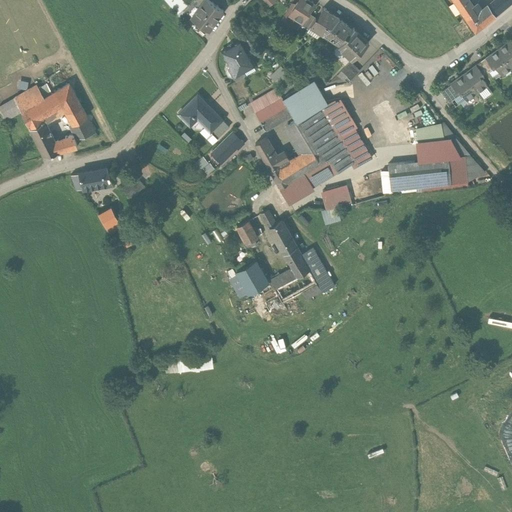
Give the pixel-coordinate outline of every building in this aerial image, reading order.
[(165,0),(178,13),(183,9),(188,4),(184,0),(165,0)] [(224,10),(209,0),(196,0),(202,4),(192,17),(209,30),(224,10)] [(275,0),(259,0),(267,8),(276,1),(275,0)] [(313,3),(308,0),(295,0),(288,11),(302,19),(313,3)] [(453,0),(475,31),(495,15),(488,5),(482,10),(474,0),(472,0),(471,2),(469,0),(453,0)] [(511,0),(494,0),(488,5),(495,15),(511,0)] [(178,13),(186,22),(191,18),(183,9),(178,13)] [(333,15),(323,9),(317,19),(315,18),(311,26),(322,33),(333,15)] [(297,28),(302,19),(288,11),(282,19),(297,28)] [(311,26),(315,18),(310,14),(300,24),(308,29),(311,26)] [(354,29),(333,15),(322,33),(340,44),(354,29)] [(322,33),(311,26),(308,29),(307,32),(316,38),(322,33)] [(368,43),(354,29),(340,44),(338,46),(352,60),(368,43)] [(240,41),(246,52),(254,48),(242,34),(237,37),(240,41)] [(499,50),(511,68),(511,41),(511,40),(506,43),(507,45),(499,50)] [(246,52),(240,41),(222,51),(230,65),(227,67),(226,71),(228,75),(233,77),(243,71),(253,65),(246,52)] [(329,56),(333,51),(326,43),(321,47),(324,49),(323,50),(326,53),(324,55),(326,57),(328,55),(329,56)] [(511,68),(499,50),(491,56),(490,54),(485,58),(493,68),(496,67),(502,76),(511,68)] [(493,68),(485,58),(480,61),(488,72),(493,68)] [(349,61),(339,70),(346,77),(349,80),(358,70),(349,61)] [(488,72),(480,61),(475,65),(483,75),(488,72)] [(272,72),(279,80),(287,72),(280,64),(272,72)] [(475,65),(463,74),(477,94),(487,86),(481,77),(483,75),(475,65)] [(346,77),(339,70),(335,74),(342,81),(346,77)] [(246,76),(243,71),(233,77),(236,82),(246,76)] [(477,94),(463,74),(450,83),(458,94),(460,92),(467,101),(477,94)] [(38,85),(45,98),(53,93),(46,80),(38,85)] [(320,106),(327,102),(313,80),(282,98),(292,115),(296,120),(320,106)] [(64,106),(77,98),(70,84),(53,93),(45,98),(22,111),(23,112),(31,129),(45,121),(46,117),(64,106)] [(45,98),(38,85),(16,98),(22,111),(45,98)] [(255,113),(282,98),(276,87),(249,103),(255,113)] [(223,119),(198,94),(178,113),(190,126),(200,116),(208,124),(206,127),(211,132),(223,119)] [(320,106),(354,163),(356,166),(371,157),(353,128),(355,127),(337,96),(327,102),(320,106)] [(0,110),(6,122),(23,112),(22,111),(16,98),(0,106),(0,110)] [(64,106),(70,117),(74,125),(74,126),(74,127),(75,126),(75,136),(75,138),(82,137),(96,133),(77,98),(64,106)] [(265,130),(292,115),(282,98),(255,113),(265,130)] [(46,117),(45,121),(49,129),(70,117),(64,106),(46,117)] [(282,169),(272,175),(279,187),(303,173),(312,188),(354,163),(320,106),(296,120),(286,126),(303,153),(297,157),(290,161),(280,166),(282,169)] [(230,127),(223,119),(211,132),(218,139),(230,127)] [(62,150),(58,141),(55,142),(49,129),(45,121),(31,129),(44,155),(62,150)] [(440,123),(443,140),(455,138),(443,122),(440,123)] [(418,147),(443,142),(443,140),(440,123),(414,128),(418,147)] [(281,129),(297,157),(303,153),(286,126),(281,129)] [(212,144),(218,139),(211,132),(206,127),(200,132),(212,144)] [(233,132),(226,139),(236,149),(237,150),(244,144),(233,132)] [(58,141),(62,150),(78,146),(75,138),(75,136),(66,138),(58,141)] [(280,166),(290,161),(284,151),(278,155),(271,144),(270,144),(267,138),(255,145),(272,175),(282,169),(280,166)] [(236,149),(226,139),(210,155),(220,165),(236,149)] [(464,156),(467,180),(492,178),(473,155),(464,156)] [(464,156),(449,157),(452,183),(467,181),(467,180),(464,156)] [(199,169),(207,164),(202,157),(195,162),(199,169)] [(391,189),(400,188),(452,183),(449,157),(388,164),(389,170),(391,189)] [(201,169),(206,175),(213,169),(208,163),(201,169)] [(107,169),(79,174),(83,188),(113,183),(107,169)] [(381,190),(391,189),(389,170),(379,171),(381,190)] [(303,173),(279,187),(288,201),(312,188),(303,173)] [(76,189),(83,188),(79,174),(71,175),(76,189)] [(468,186),(467,181),(452,183),(400,188),(400,193),(468,186)] [(320,191),(325,209),(351,202),(346,185),(320,191)] [(112,208),(99,214),(106,226),(109,233),(122,226),(112,208)] [(270,228),(275,225),(268,211),(261,213),(270,228)] [(258,237),(248,220),(236,226),(246,243),(258,237)] [(284,252),(295,245),(282,222),(275,225),(270,228),(284,252)] [(127,235),(121,239),(125,247),(131,244),(127,235)] [(308,267),(301,255),(295,245),(284,252),(293,267),(297,274),(308,267)] [(310,250),(301,255),(308,267),(317,282),(319,286),(328,281),(310,250)] [(267,280),(255,261),(237,272),(249,293),(268,282),(274,287),(284,282),(280,275),(278,273),(267,280)] [(302,290),(317,282),(308,267),(297,274),(284,282),(274,287),(282,302),(302,290)] [(297,274),(293,267),(280,275),(284,282),(297,274)] [(321,289),(319,286),(317,282),(302,290),(307,298),(321,289)]
